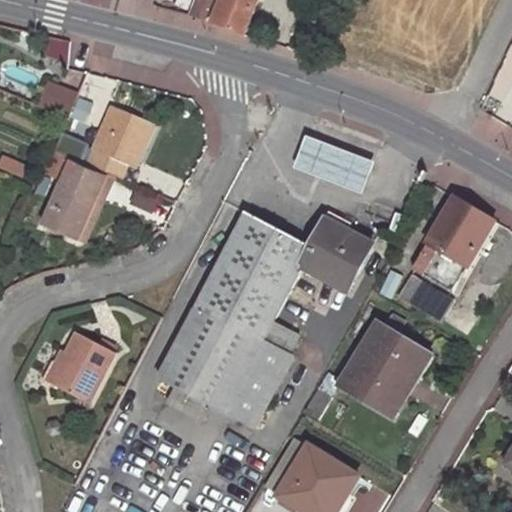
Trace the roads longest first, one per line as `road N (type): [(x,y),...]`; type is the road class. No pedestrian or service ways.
road 1 (residential): [(221,56),(224,164),(181,247),(161,263),(22,303),(0,327)]
road 2 (tertiary): [(511,181),(443,140),(221,56)]
road 3 (tertiary): [(221,56),(1,0)]
road 4 (residential): [(401,511),(511,327)]
